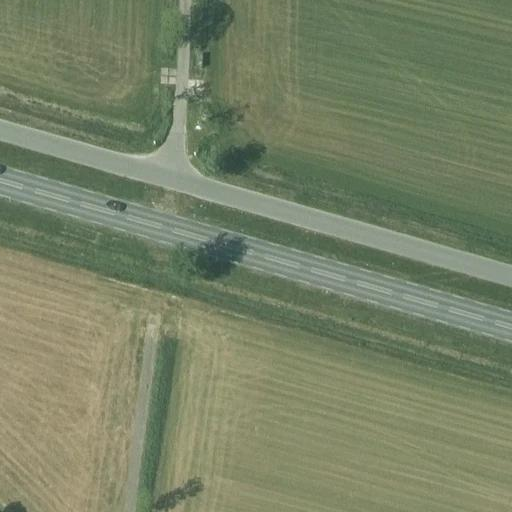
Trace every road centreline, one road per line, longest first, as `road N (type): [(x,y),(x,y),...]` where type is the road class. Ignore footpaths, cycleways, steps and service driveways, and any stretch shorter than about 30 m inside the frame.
road 1 (primary): [(511,327),(0,181)]
road 2 (unclassified): [(0,130),(511,276)]
road 3 (track): [(153,320),(127,511)]
